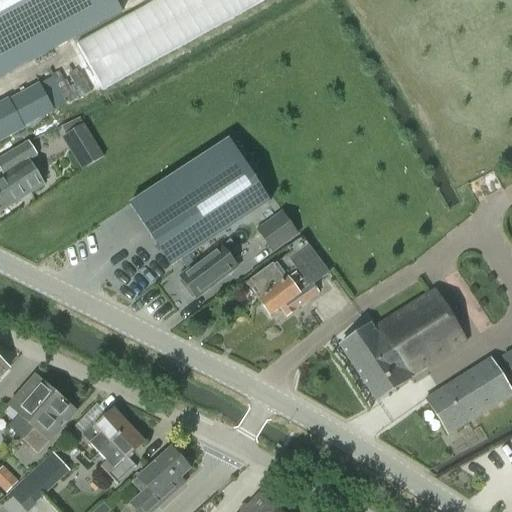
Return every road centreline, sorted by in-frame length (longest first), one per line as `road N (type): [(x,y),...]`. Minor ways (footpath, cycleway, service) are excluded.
road 1 (tertiary): [(264,396),(0,266)]
road 2 (unclassified): [(240,445),(0,329)]
road 3 (tertiary): [(461,511),(264,396)]
road 4 (unclassified): [(359,511),(240,445)]
